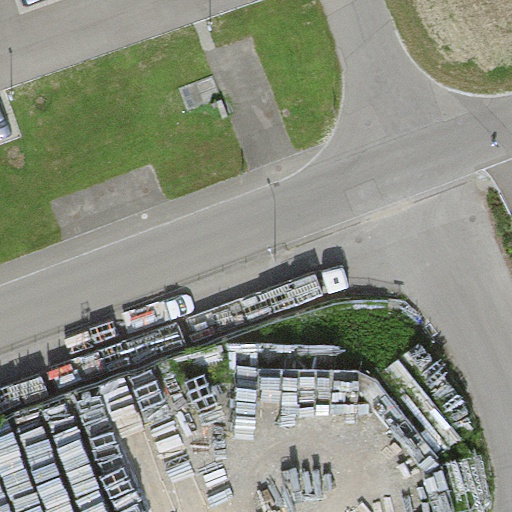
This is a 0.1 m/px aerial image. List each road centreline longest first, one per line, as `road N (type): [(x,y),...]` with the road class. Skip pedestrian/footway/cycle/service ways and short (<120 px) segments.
road 1 (residential): [(401,169),(0,320)]
road 2 (unclassified): [(343,0),(401,169)]
